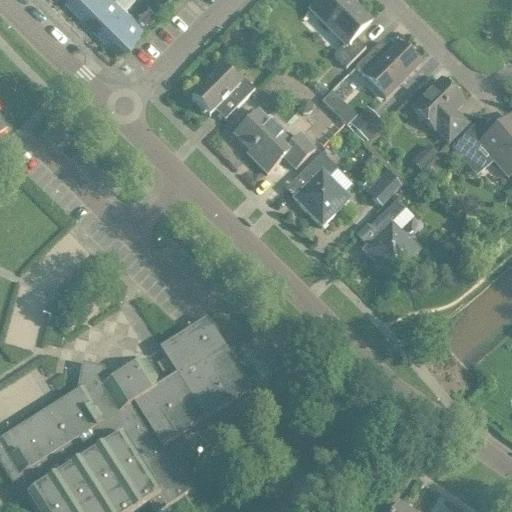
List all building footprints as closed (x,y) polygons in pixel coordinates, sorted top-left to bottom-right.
[(64,0),(79,15),(93,0),(64,0)] [(93,0),(79,15),(96,32),(121,6),(114,0),(93,0)] [(343,70),(363,50),(351,39),(367,23),(343,0),(319,0),(308,11),(342,46),(331,58),(343,70)] [(152,10),(145,3),(132,17),(121,6),(96,32),(113,49),(152,10)] [(416,67),(395,46),(387,53),(378,44),(352,70),(383,100),(416,67)] [(219,69),(188,100),(206,118),(221,103),(227,103),(234,110),(251,92),(241,82),(236,86),(219,69)] [(449,114),(459,104),(438,83),(410,111),(431,133),(432,131),(445,144),(462,127),(449,114)] [(251,163),(264,176),(280,160),(292,172),(312,152),(297,137),(288,146),(255,113),(231,137),(254,160),(251,163)] [(489,162),(505,179),(511,173),(511,121),(509,118),(481,142),(469,128),(448,151),(460,165),(463,163),(473,176),(489,162)] [(290,201),(318,229),(347,201),(325,179),(334,171),(318,156),(297,177),(306,185),(290,201)] [(377,209),(397,189),(383,175),(373,185),(377,189),(367,199),(377,209)] [(405,242),(419,228),(393,203),(367,229),(375,238),(360,253),(388,282),(416,253),(405,242)] [(0,269),(19,260),(25,273),(59,257),(37,211),(0,228),(0,269)] [(73,394),(1,440),(0,440),(0,472),(7,484),(11,481),(30,511),(134,511),(145,505),(148,511),(157,511),(187,494),(165,459),(158,448),(248,391),(203,321),(156,351),(172,377),(159,385),(143,359),(97,389),(94,385),(83,383),(84,379),(83,379),(79,395),(73,394)]
